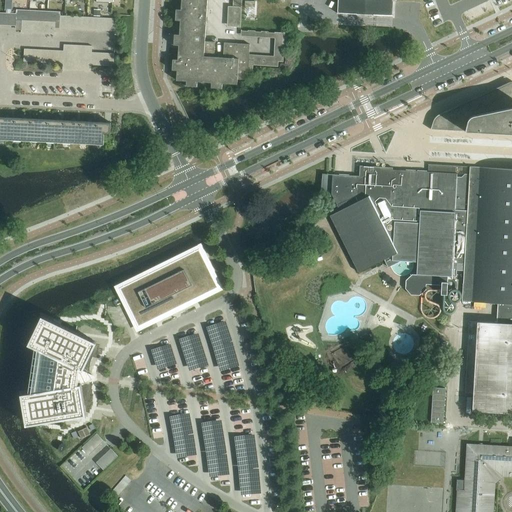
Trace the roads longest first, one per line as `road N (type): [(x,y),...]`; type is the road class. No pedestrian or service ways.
road 1 (tertiary): [(511,28),(192,180)]
road 2 (tertiary): [(199,196),(511,47)]
road 3 (tertiary): [(0,280),(199,196)]
road 4 (tertiary): [(192,180),(0,261)]
road 5 (residential): [(152,103),(0,95)]
